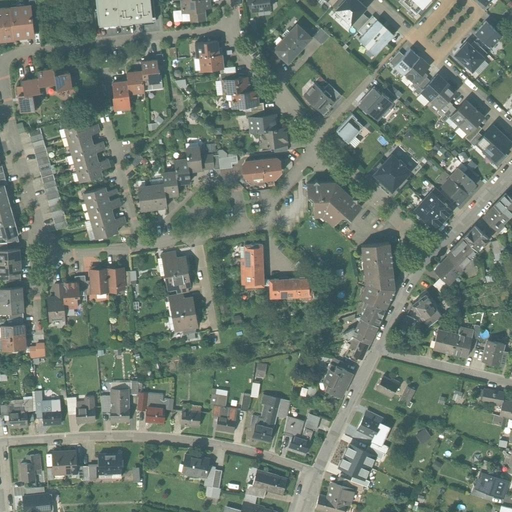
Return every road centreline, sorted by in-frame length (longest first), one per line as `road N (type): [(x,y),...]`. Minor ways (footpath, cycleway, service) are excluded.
road 1 (residential): [(52,253),(21,149),(7,60),(235,29)]
road 2 (residential): [(318,477),(193,442),(0,440)]
road 3 (residential): [(435,250),(321,147)]
road 4 (residential): [(318,477),(377,346)]
road 5 (residential): [(511,122),(407,30)]
road 6 (residential): [(377,346),(511,380)]
road 7 (residential): [(315,138),(235,29)]
road 8 (residential): [(142,246),(109,125)]
